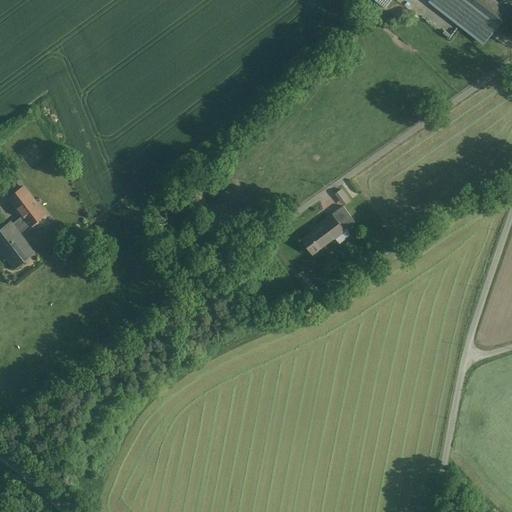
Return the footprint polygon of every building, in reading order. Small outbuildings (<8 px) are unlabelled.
[(375,0),(387,8),(393,0),(375,0)] [(426,0),(426,1),(484,45),(509,13),(491,0),(426,0)] [(23,216),(12,225),(19,234),(37,220),(45,215),(24,188),(10,199),(23,216)] [(346,205),(353,199),(343,188),(337,193),(346,205)] [(357,223),(343,204),(309,230),(310,232),(301,239),(313,255),(357,223)] [(11,223),(0,231),(0,248),(15,268),(34,253),(19,234),(12,225),(11,223)]
